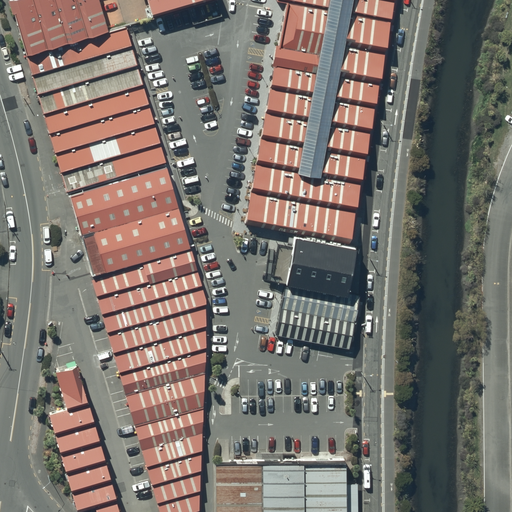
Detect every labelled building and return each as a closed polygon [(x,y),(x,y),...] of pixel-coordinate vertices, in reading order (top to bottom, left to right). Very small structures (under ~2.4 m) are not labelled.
[(97,0),(7,0),(25,51),(106,27),(97,0)] [(146,0),(151,18),(215,0),(146,0)] [(279,0),(279,2),(287,4),(248,223),(294,233),(353,243),(399,0),(279,0)] [(134,44),(129,27),(80,42),(28,58),(67,192),(122,176),(171,161),(159,122),(153,103),(147,84),(141,64),(134,44)] [(67,192),(160,511),(199,511),(207,457),(212,298),(171,161),(122,176),(67,192)] [(346,292),(353,243),(294,233),(285,282),(346,292)] [(346,292),(285,282),(275,334),(348,348),(357,294),(346,292)] [(121,511),(80,364),(54,371),(65,412),(51,416),(77,511),(121,511)] [(345,511),(345,464),(215,465),(215,511),(345,511)]
